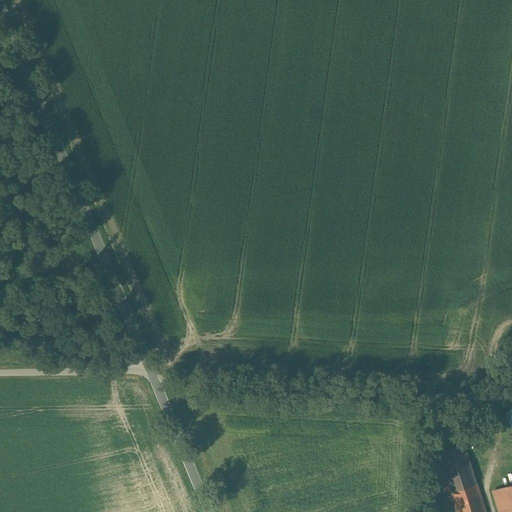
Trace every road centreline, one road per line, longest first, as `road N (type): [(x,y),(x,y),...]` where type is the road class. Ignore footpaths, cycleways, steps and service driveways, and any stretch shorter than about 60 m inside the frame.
road 1 (secondary): [(147,362),(0,3)]
road 2 (track): [(155,380),(483,397),(491,371)]
road 3 (secondary): [(209,511),(147,362)]
road 4 (unclassified): [(0,372),(110,371),(147,362)]
